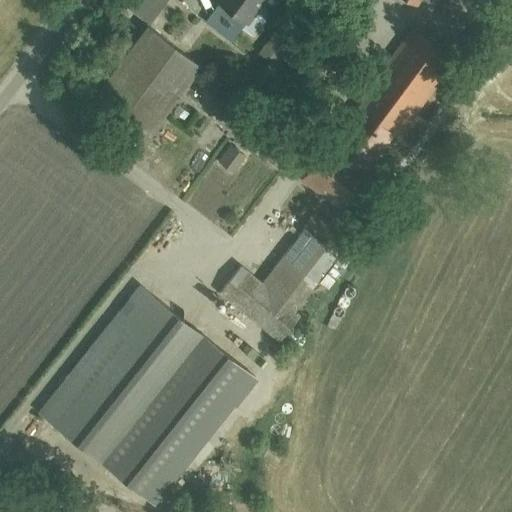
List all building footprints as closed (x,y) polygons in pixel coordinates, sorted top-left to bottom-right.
[(132,0),(129,4),(153,22),(169,0),(132,0)] [(231,44),(243,25),(248,28),(267,0),(211,0),(211,1),(220,8),(207,28),(231,44)] [(400,0),(415,10),(421,0),(400,0)] [(94,84),(152,132),(203,70),(145,23),(94,84)] [(412,30),(297,181),(341,214),(456,63),(412,30)] [(293,83),(318,102),(347,64),(322,45),(293,83)] [(323,211),(309,229),(334,247),(347,230),(323,211)] [(247,273),(224,305),(272,341),(296,310),(247,273)] [(136,290),(38,414),(95,459),(140,494),(238,370),(193,335),(136,290)]
